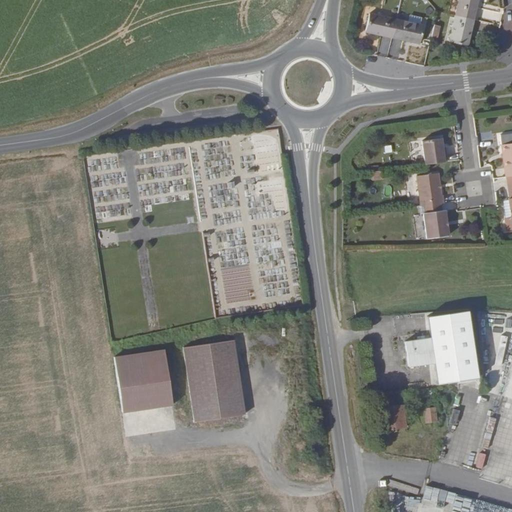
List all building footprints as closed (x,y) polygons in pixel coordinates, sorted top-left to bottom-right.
[(457,0),(453,16),(472,21),(477,0),(457,0)] [(390,36),(395,18),(369,11),(364,29),(390,36)] [(472,21),(453,16),(446,43),(465,48),(472,21)] [(395,18),(390,36),(416,43),(422,25),(395,18)] [(438,29),(432,27),(429,39),(435,41),(438,29)] [(442,151),(440,135),(420,138),(424,161),(447,158),(446,150),(442,151)] [(511,173),(511,140),(503,142),(507,174),(511,173)] [(441,193),(438,169),(416,172),(420,204),(444,201),(443,192),(441,193)] [(369,171),(369,180),(380,179),(379,171),(369,171)] [(449,231),(445,207),(423,209),(427,234),(449,231)] [(511,324),(511,315),(502,312),(499,321),(511,326),(511,324)] [(437,365),(434,338),(432,339),(431,335),(418,336),(418,341),(406,342),(409,369),(437,365)] [(511,353),(509,354),(505,335),(498,337),(501,355),(492,356),(496,372),(511,369),(511,353)] [(233,341),(183,349),(194,423),(244,415),(233,341)] [(163,352),(114,360),(123,413),(171,405),(163,352)] [(410,429),(407,406),(385,409),(389,433),(410,429)] [(438,422),(436,408),(426,410),(428,423),(438,422)] [(414,446),(413,436),(392,439),(393,448),(414,446)]
